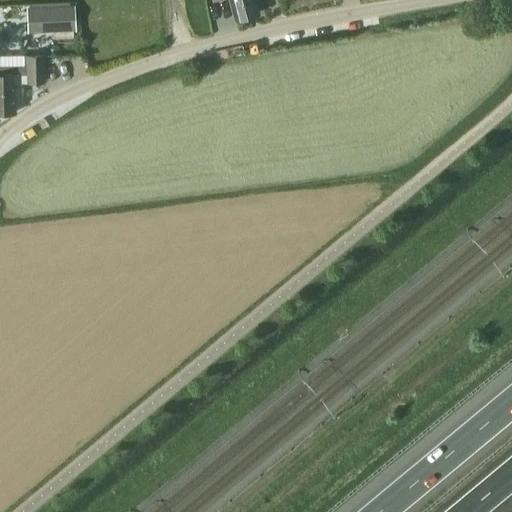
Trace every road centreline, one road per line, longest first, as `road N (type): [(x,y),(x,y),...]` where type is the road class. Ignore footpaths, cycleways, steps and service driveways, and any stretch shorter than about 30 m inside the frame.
road 1 (unclassified): [(0,140),(56,100),(121,73),(445,0)]
road 2 (motorway): [(511,402),(379,511)]
